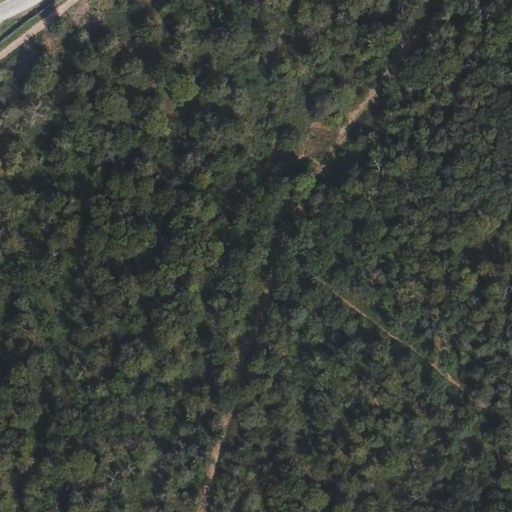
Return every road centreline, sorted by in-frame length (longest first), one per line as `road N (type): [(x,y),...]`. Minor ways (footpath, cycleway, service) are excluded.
road 1 (track): [(435,0),(274,254),(206,511)]
road 2 (track): [(274,254),(511,436)]
